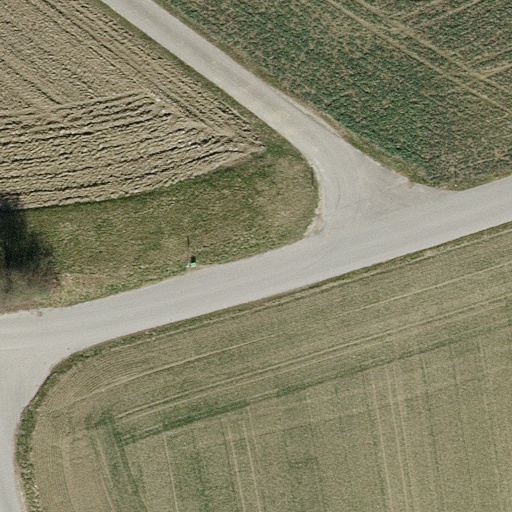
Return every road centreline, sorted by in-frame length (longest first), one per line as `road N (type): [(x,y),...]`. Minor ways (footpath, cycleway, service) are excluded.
road 1 (unclassified): [(0,338),(109,321),(511,197)]
road 2 (track): [(134,0),(320,139),(390,239)]
